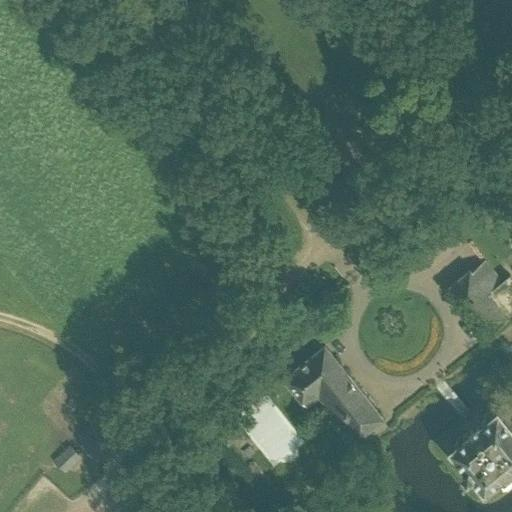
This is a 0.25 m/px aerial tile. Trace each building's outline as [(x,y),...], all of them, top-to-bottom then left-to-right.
[(502,280),(485,260),(473,270),(471,267),(446,288),(485,335),(511,312),(511,277),(509,274),(502,280)] [(382,417),(325,344),(284,376),(307,405),(320,394),(354,438),(358,436),(382,417)] [(462,468),(473,482),(477,479),(485,489),(496,480),(503,489),(511,482),(511,422),(499,406),(489,415),(477,424),(450,446),(466,465),(462,468)] [(253,435),(289,483),(319,460),(283,413),(253,435)] [(99,459),(125,438),(104,414),(79,436),(99,459)] [(226,422),(215,430),(228,446),(238,438),(226,422)] [(65,473),(82,457),(70,444),(53,460),(65,473)]
